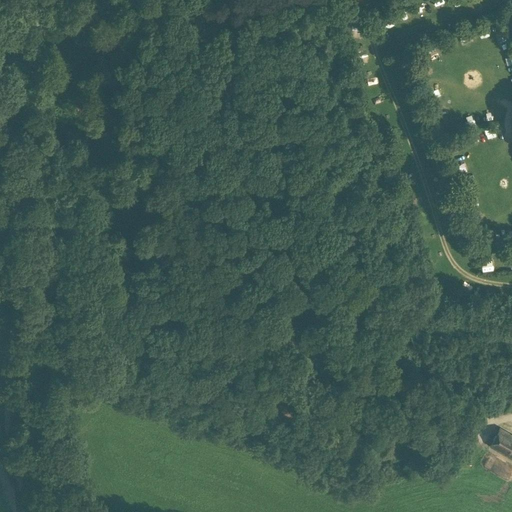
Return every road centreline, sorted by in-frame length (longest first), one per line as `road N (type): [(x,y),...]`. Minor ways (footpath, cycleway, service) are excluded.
road 1 (track): [(394,0),(376,12),(371,42),(446,252),(465,275),(511,286)]
road 2 (track): [(18,294),(25,202),(0,112)]
road 3 (track): [(359,367),(478,434),(511,416)]
road 4 (track): [(33,511),(0,396)]
